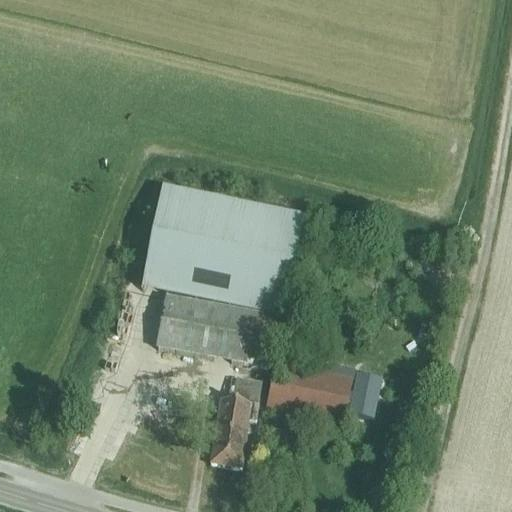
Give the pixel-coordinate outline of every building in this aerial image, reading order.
[(283,323),(304,223),(164,193),(143,294),(283,323)] [(279,323),(167,303),(158,353),(268,373),(279,323)] [(286,331),(282,352),(301,355),(305,335),(286,331)] [(349,394),(347,394),(351,382),(338,380),(335,392),(326,390),(329,378),(309,375),(308,381),(276,374),(272,392),(268,411),(318,422),(319,418),(344,424),(349,394)] [(211,468),(242,473),(247,437),(254,438),(262,385),(231,380),(227,406),(221,405),(211,468)] [(381,385),(357,380),(348,419),(372,424),(381,385)]
